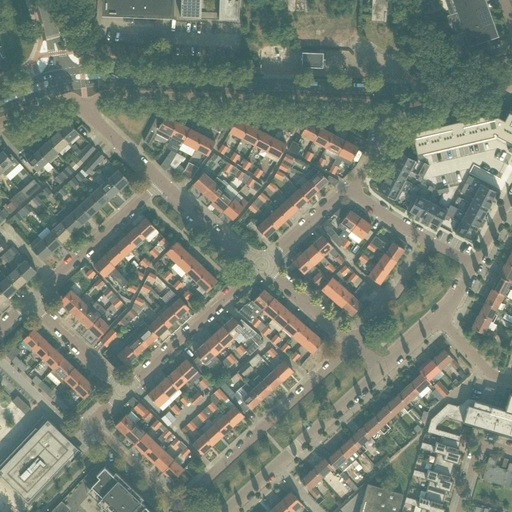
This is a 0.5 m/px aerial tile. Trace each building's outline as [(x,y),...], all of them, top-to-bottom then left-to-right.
[(171,5),(170,0),(105,0),(105,13),(170,15),(171,5)] [(180,0),(180,18),(200,18),(201,0),(218,0),(218,19),(238,20),(238,0),(180,0)] [(391,13),(391,3),(391,0),(371,0),(371,20),(384,21),(384,22),(385,22),(386,13),(391,13)] [(484,0),(452,0),(469,45),(469,46),(497,36),(484,0)] [(492,55),(488,46),(482,49),(473,52),(475,59),(492,55)] [(323,53),(301,52),(301,69),(322,70),(323,62),(323,53)] [(422,125),(410,128),(412,136),(412,137),(416,154),(417,158),(423,157),(428,182),(438,187),(478,178),(468,173),(473,164),(498,178),(511,152),(511,114),(508,112),(506,116),(505,116),(504,119),(503,120),(501,119),(500,118),(497,116),(492,118),(489,118),(488,114),(487,110),(475,113),(474,113),(422,125)] [(168,140),(177,122),(165,116),(161,122),(155,119),(143,141),(149,146),(156,134),(168,140)] [(242,139),(249,125),(236,118),(229,132),(242,139)] [(313,141),(320,128),(308,121),(301,134),(313,141)] [(68,122),(58,132),(68,143),(79,133),(68,122)] [(182,142),(190,129),(177,122),(168,140),(173,142),(175,139),(182,142)] [(254,145),(261,131),(249,125),(242,139),(254,145)] [(326,147),(333,134),(320,128),(313,141),(326,147)] [(195,149),(202,135),(190,129),(182,142),(195,149)] [(267,151),(274,138),(261,131),(254,145),(267,151)] [(68,143),(58,132),(47,141),(58,152),(68,143)] [(338,154),(345,140),(333,134),(326,147),(323,153),(335,159),(338,154)] [(207,156),(215,141),(202,135),(195,149),(207,156)] [(286,144),(274,138),(267,151),(279,158),(286,144)] [(358,147),(345,140),(338,154),(351,161),(358,147)] [(58,152),(47,141),(37,151),(47,162),(58,152)] [(292,141),(290,146),(288,150),(297,155),(300,148),(297,146),(298,144),(292,141)] [(83,162),(95,149),(89,143),(78,156),(78,157),(83,162)] [(223,154),(228,148),(223,145),(218,151),(223,154)] [(171,150),(167,157),(172,160),(176,153),(171,150)] [(2,151),(0,152),(0,169),(2,172),(6,176),(16,166),(17,161),(10,153),(7,156),(2,151)] [(47,162),(37,151),(26,160),(37,171),(43,166),(48,172),(53,168),(47,162)] [(92,170),(104,157),(98,151),(86,165),(92,170)] [(310,161),(313,154),(307,151),(304,158),(310,161)] [(240,156),(234,152),(230,159),(235,162),(240,156)] [(267,152),(265,155),(277,161),(279,158),(267,152)] [(398,152),(393,162),(410,170),(409,171),(411,172),(412,172),(417,162),(398,152)] [(286,153),(283,159),(290,162),(293,157),(286,153)] [(78,157),(78,156),(73,161),(79,167),(83,162),(78,157)] [(320,158),(316,165),(322,168),(326,161),(320,158)] [(247,170),(251,164),(246,160),(242,167),(247,170)] [(194,174),(198,168),(199,168),(189,162),(185,169),(181,174),(189,181),(194,174)] [(239,170),(228,162),(223,169),(229,173),(230,171),(236,175),(239,170)] [(286,171),(289,166),(282,162),(279,168),(286,171)] [(393,162),(388,171),(405,180),(409,171),(410,170),(393,162)] [(75,170),(69,164),(65,168),(71,174),(75,170)] [(179,164),(175,169),(181,174),(185,169),(179,164)] [(337,167),(332,164),(329,171),(334,174),(337,167)] [(92,170),(86,165),(82,169),(88,175),(92,170)] [(259,178),(263,172),(257,168),(253,174),(259,178)] [(328,181),(321,173),(319,171),(313,168),(304,176),(317,191),(328,181)] [(129,181),(118,170),(108,179),(119,190),(129,181)] [(240,180),(244,173),(239,170),(236,175),(235,176),(240,180)] [(281,180),(284,174),(277,170),(274,176),(281,180)] [(388,171),(383,181),(402,191),(407,181),(405,180),(388,171)] [(85,177),(80,172),(75,176),(80,182),(85,177)] [(203,193),(213,181),(203,173),(192,184),(203,193)] [(64,180),(59,174),(54,179),(60,184),(64,180)] [(317,191),(304,176),(294,185),(298,190),(307,200),(317,191)] [(217,177),(213,181),(203,193),(212,202),(223,190),(226,186),(217,177)] [(251,187),(255,181),(250,177),(246,184),(251,187)] [(79,183),(73,178),(69,182),(74,188),(79,183)] [(40,187),(33,179),(20,191),(27,198),(40,187)] [(119,190),(108,179),(99,187),(110,199),(119,190)] [(383,181),(378,191),(397,201),(402,191),(383,181)] [(277,187),(271,182),(267,187),(273,192),(277,187)] [(475,193),(491,202),(496,192),(480,183),(475,193)] [(69,192),(64,186),(59,191),(64,197),(69,192)] [(41,191),(47,197),(51,193),(46,187),(41,191)] [(110,199),(99,187),(89,196),(100,208),(110,199)] [(222,211),(233,199),(223,190),(212,202),(222,211)] [(307,200),(298,190),(288,199),(297,209),(307,200)] [(27,198),(20,191),(15,195),(22,203),(27,198)] [(268,198),(262,192),(257,197),(263,203),(268,198)] [(471,194),(467,202),(486,211),(491,202),(475,193),(473,192),(471,194)] [(32,200),(37,205),(42,201),(37,195),(32,200)] [(414,201),(409,211),(419,217),(427,200),(417,195),(416,198),(414,201)] [(100,208),(89,196),(80,205),(90,217),(100,208)] [(233,220),(243,208),(233,199),(222,211),(233,220)] [(297,209),(288,199),(277,209),(286,219),(297,209)] [(427,200),(419,217),(428,221),(437,205),(436,205),(435,204),(427,200)] [(6,206),(11,212),(16,208),(11,202),(6,206)] [(462,211),(462,212),(464,213),(464,212),(481,221),(486,211),(467,202),(462,211)] [(259,208),(253,203),(248,208),(254,213),(259,208)] [(437,205),(428,221),(438,227),(441,221),(443,218),(445,214),(447,209),(448,208),(446,207),(437,203),(436,205),(437,205)] [(22,208),(27,214),(32,210),(27,204),(22,208)] [(90,217),(80,205),(70,214),(81,225),(90,217)] [(447,209),(445,214),(450,217),(452,218),(454,213),(457,208),(450,205),(448,208),(447,209)] [(286,219),(277,209),(267,218),(276,228),(286,219)] [(351,230),(360,218),(350,210),(337,227),(348,235),(351,230)] [(460,222),(476,231),(481,221),(464,212),(464,213),(460,222)] [(23,219),(18,213),(13,217),(18,223),(23,219)] [(81,225),(70,214),(60,222),(71,234),(81,225)] [(145,218),(135,228),(144,238),(155,228),(145,218)] [(276,228),(267,218),(256,228),(266,238),(276,228)] [(371,226),(360,218),(351,230),(352,231),(349,235),(354,238),(357,234),(362,238),(371,226)] [(457,221),(452,231),(471,241),(476,231),(460,222),(458,220),(457,221)] [(71,234),(60,222),(51,231),(62,243),(71,234)] [(144,238),(135,228),(124,237),(134,247),(144,238)] [(62,243),(51,231),(41,240),(52,252),(62,243)] [(330,237),(339,247),(343,241),(336,232),(330,237)] [(345,260),(333,247),(322,235),(312,244),(323,256),(328,251),(340,264),(345,260)] [(403,249),(407,244),(397,236),(390,246),(375,236),(370,242),(377,247),(385,253),(396,261),(404,249),(403,249)] [(134,247),(124,237),(114,246),(123,256),(134,247)] [(169,243),(164,238),(159,242),(165,248),(169,243)] [(341,245),(346,249),(351,242),(346,239),(341,245)] [(52,252),(41,240),(31,249),(42,261),(52,252)] [(176,262),(186,251),(176,242),(166,253),(176,262)] [(373,252),(377,247),(370,242),(367,247),(373,252)] [(323,256),(312,244),(302,253),(313,265),(323,256)] [(13,256),(18,251),(13,246),(3,255),(8,261),(9,262),(15,257),(13,256)] [(123,256),(114,246),(104,256),(113,266),(123,256)] [(149,253),(155,258),(159,253),(154,248),(149,253)] [(186,272),(197,261),(186,251),(176,262),(186,272)] [(291,260),(293,262),(303,274),(313,265),(302,253),(300,251),(291,260)] [(369,258),(362,253),(358,259),(365,263),(369,258)] [(387,272),(396,261),(385,253),(376,264),(387,272)] [(8,261),(3,255),(0,257),(0,260),(4,265),(8,261)] [(128,282),(113,266),(104,256),(93,265),(103,277),(108,272),(122,287),(128,282)] [(144,258),(140,262),(145,268),(150,263),(144,258)] [(36,272),(29,264),(25,260),(15,269),(26,281),(36,272)] [(157,271),(163,265),(158,261),(152,266),(157,271)] [(196,282),(207,271),(197,261),(186,272),(196,282)] [(335,269),(330,263),(325,267),(330,273),(335,269)] [(511,266),(505,263),(498,276),(510,282),(511,278),(511,266)] [(379,284),(387,272),(376,264),(368,276),(379,284)] [(343,275),(349,270),(345,265),(339,270),(343,275)] [(26,281),(15,269),(6,277),(17,289),(26,281)] [(90,279),(96,274),(91,269),(85,274),(90,279)] [(167,281),(173,275),(168,270),(163,276),(167,281)] [(144,274),(137,271),(134,276),(141,280),(144,274)] [(217,281),(207,271),(196,282),(207,292),(217,281)] [(157,276),(150,272),(147,278),(154,282),(157,276)] [(317,285),(325,278),(320,272),(312,280),(317,285)] [(353,283),(358,277),(353,272),(348,278),(353,283)] [(342,286),(337,282),(340,279),(335,274),(332,277),(321,289),(331,298),(342,286)] [(507,288),(510,282),(498,276),(491,289),(506,296),(510,289),(507,288)] [(17,289),(6,277),(0,282),(0,290),(7,298),(17,289)] [(98,288),(104,283),(100,278),(94,284),(98,288)] [(178,290),(183,284),(178,280),(172,286),(178,290)] [(368,297),(373,290),(363,281),(357,288),(351,295),(352,295),(341,307),(351,316),(362,304),(357,300),(363,293),(368,297)] [(148,293),(151,287),(144,283),(141,289),(148,293)] [(134,293),(137,287),(130,284),(127,290),(134,293)] [(80,299),(77,297),(76,295),(80,290),(75,285),(70,290),(59,301),(69,310),(80,299)] [(352,295),(351,295),(342,286),(331,298),(341,307),(352,295)] [(107,298),(113,293),(109,288),(103,294),(107,298)] [(263,310),(273,298),(274,295),(270,292),(268,293),(263,289),(253,301),(257,305),(251,312),(244,306),(238,313),(251,323),(256,317),(263,310)] [(502,304),(506,296),(491,289),(485,302),(497,308),(500,302),(502,304)] [(189,290),(183,295),(187,300),(193,294),(189,290)] [(189,308),(182,301),(179,298),(175,294),(165,303),(169,308),(178,318),(189,308)] [(141,306),(144,301),(137,297),(134,303),(141,306)] [(122,303),(118,298),(112,304),(116,308),(122,303)] [(273,318),(283,306),(273,298),(263,310),(273,318)] [(79,320),(89,308),(80,299),(69,310),(79,320)] [(96,301),(89,308),(79,320),(88,329),(99,317),(106,310),(96,301)] [(494,314),(497,308),(485,302),(478,315),(490,321),(493,322),(496,315),(494,314)] [(282,327),(293,315),(283,306),(273,318),(282,327)] [(127,325),(137,314),(132,308),(122,319),(127,325)] [(178,318),(169,308),(159,317),(168,327),(178,318)] [(292,336),(303,323),(293,315),(282,327),(292,336)] [(486,328),(489,323),(490,321),(478,315),(471,328),(493,339),(496,333),(486,328)] [(109,327),(99,317),(88,329),(98,338),(109,327)] [(168,327),(159,317),(148,326),(157,336),(168,327)] [(261,337),(248,326),(241,319),(238,322),(233,317),(223,326),(234,338),(239,333),(246,340),(250,337),(255,342),(246,351),(249,355),(263,342),(260,339),(261,337)] [(261,322),(256,317),(251,323),(256,327),(261,322)] [(127,325),(122,319),(118,323),(123,329),(127,325)] [(157,336),(148,326),(144,322),(140,326),(144,331),(138,336),(147,346),(157,336)] [(302,344),(312,332),(303,323),(292,336),(302,344)] [(234,338),(223,326),(213,334),(224,346),(234,338)] [(266,336),(271,330),(266,326),(261,332),(266,336)] [(33,350),(43,339),(33,329),(23,340),(33,350)] [(112,329),(108,334),(101,341),(107,346),(118,334),(112,329)] [(147,346),(138,336),(134,332),(124,341),(128,345),(137,355),(147,346)] [(322,341),(312,332),(302,344),(312,353),(322,341)] [(224,346),(213,334),(204,343),(214,355),(224,346)] [(281,339),(276,335),(271,340),(276,344),(281,339)] [(43,359),(54,348),(43,339),(33,350),(43,359)] [(218,359),(214,355),(204,343),(194,352),(198,357),(193,362),(203,373),(208,368),(205,364),(209,360),(213,364),(218,359)] [(290,347),(285,343),(280,349),(285,353),(290,347)] [(137,355),(128,345),(117,355),(126,365),(137,355)] [(236,349),(241,355),(246,350),(241,345),(236,349)] [(21,362),(16,356),(20,352),(15,347),(6,355),(17,366),(21,362)] [(53,369),(64,358),(54,348),(43,359),(53,369)] [(267,352),(272,357),(277,353),(272,348),(267,352)] [(300,356),(295,351),(290,357),(295,361),(300,356)] [(441,351),(431,360),(440,369),(444,375),(451,368),(454,371),(457,368),(441,351)] [(236,359),(231,353),(226,358),(232,364),(236,359)] [(262,359),(261,357),(258,354),(247,363),(252,368),(262,359)] [(63,378),(74,367),(64,358),(53,369),(50,372),(60,382),(63,378)] [(197,371),(193,366),(186,359),(176,368),(187,380),(197,371)] [(431,377),(440,369),(431,360),(419,371),(434,387),(435,388),(443,397),(449,392),(438,380),(436,383),(431,377)] [(293,371),(286,364),(283,361),(273,370),(282,381),(293,371)] [(27,367),(21,362),(17,366),(23,372),(27,367)] [(253,369),(252,368),(247,363),(247,362),(238,370),(245,377),(253,369)] [(73,388),(84,377),(74,367),(63,378),(73,388)] [(187,380),(176,368),(167,377),(178,389),(187,380)] [(282,381),(273,370),(263,380),(272,390),(282,381)] [(434,387),(419,371),(421,373),(409,384),(418,393),(426,386),(430,391),(434,388),(434,387)] [(272,390),(263,380),(259,375),(254,380),(258,384),(252,389),(262,399),(272,390)] [(42,381),(36,376),(32,380),(37,385),(42,381)] [(84,398),(94,387),(84,377),(73,388),(84,398)] [(178,389),(167,377),(157,385),(168,397),(178,389)] [(209,384),(204,378),(199,382),(205,388),(209,384)] [(52,391),(42,381),(37,385),(48,395),(52,391)] [(262,399),(252,389),(246,382),(230,397),(244,412),(249,407),(251,409),(262,399)] [(422,398),(418,393),(409,384),(397,395),(410,409),(422,398)] [(168,397),(157,385),(147,394),(158,406),(168,397)] [(435,388),(431,392),(439,400),(443,397),(435,388)] [(212,402),(217,408),(228,399),(219,389),(211,395),(211,401),(212,402)] [(190,401),(182,392),(172,401),(175,405),(180,411),(190,401)] [(198,392),(189,400),(194,405),(203,397),(198,392)] [(511,394),(509,393),(504,410),(503,416),(511,419),(511,418),(511,394)] [(17,395),(16,396),(11,401),(25,414),(31,409),(17,395)] [(56,395),(52,399),(58,405),(62,400),(56,395)] [(410,409),(397,395),(385,406),(394,415),(402,408),(407,412),(405,414),(414,423),(419,419),(410,409)] [(66,396),(62,400),(58,405),(64,410),(68,415),(76,406),(66,396)] [(449,418),(462,422),(469,399),(467,399),(462,404),(457,406),(455,406),(448,403),(431,419),(427,432),(442,436),(460,442),(461,437),(435,429),(436,426),(447,416),(449,418)] [(511,418),(511,419),(503,416),(504,410),(469,399),(462,422),(511,436),(511,418)] [(148,410),(139,402),(134,408),(142,416),(148,410)] [(217,408),(212,402),(208,406),(213,412),(217,408)] [(180,411),(175,405),(171,409),(176,414),(180,411)] [(213,412),(208,406),(202,411),(207,417),(209,419),(215,414),(213,412)] [(244,416),(237,408),(234,406),(224,415),(233,425),(244,416)] [(385,423),(394,415),(385,406),(373,417),(386,431),(390,428),(385,423)] [(142,416),(147,420),(152,415),(148,410),(142,416)] [(166,423),(168,425),(175,419),(173,417),(168,411),(161,418),(166,423)] [(207,417),(202,411),(198,415),(203,421),(207,417)] [(233,425),(224,415),(221,412),(211,422),(214,424),(213,425),(223,435),(233,425)] [(124,435),(135,424),(125,414),(115,426),(124,435)] [(203,421),(198,415),(191,421),(196,427),(199,430),(206,424),(203,421)] [(386,431),(373,417),(361,427),(370,437),(379,429),(383,434),(386,431)] [(78,448),(47,419),(6,462),(2,458),(0,460),(0,475),(28,502),(28,501),(29,500),(32,503),(32,504),(41,495),(37,491),(78,448)] [(152,425),(156,429),(162,424),(157,419),(152,425)] [(196,427),(191,421),(187,425),(192,431),(196,427)] [(134,444),(145,433),(135,424),(124,435),(134,444)] [(223,435),(213,425),(203,434),(212,444),(223,435)] [(362,444),(370,437),(361,427),(349,438),(363,453),(366,449),(362,444)] [(166,439),(171,433),(167,429),(154,442),(143,453),(153,462),(164,451),(159,446),(165,439),(166,439)] [(143,453),(154,442),(145,433),(134,444),(143,453)] [(212,444),(203,434),(192,444),(202,454),(212,444)] [(456,453),(460,442),(442,436),(440,443),(436,442),(435,446),(428,444),(428,445),(421,444),(422,442),(420,448),(427,450),(427,449),(433,450),(433,452),(437,453),(444,455),(445,450),(456,453)] [(175,448),(180,442),(176,438),(171,443),(175,448)] [(363,453),(349,438),(338,449),(351,464),(351,463),(351,464),(359,456),(363,453)] [(390,459),(401,449),(396,443),(385,454),(386,455),(390,459)] [(190,451),(186,447),(180,453),(185,457),(190,451)] [(342,471),(351,464),(338,449),(326,460),(337,472),(345,481),(348,478),(342,471)] [(460,454),(456,453),(445,450),(444,455),(437,453),(434,464),(452,469),(454,463),(457,464),(460,454)] [(162,471),(173,460),(164,451),(153,462),(162,471)] [(379,469),(390,459),(386,455),(375,465),(379,469)] [(375,466),(367,457),(361,462),(370,471),(375,466)] [(496,482),(500,468),(494,467),(496,459),(496,460),(489,458),(489,457),(482,479),(483,479),(483,478),(490,481),(491,478),(497,480),(496,482)] [(337,472),(326,460),(324,458),(312,469),(320,478),(330,470),(334,475),(337,472)] [(172,481),(183,470),(183,469),(173,460),(162,471),(172,481)] [(511,464),(511,465),(509,464),(509,463),(507,470),(500,468),(496,482),(497,480),(503,481),(502,484),(510,486),(509,487),(510,487),(511,480),(511,464)] [(448,480),(452,469),(434,464),(432,471),(428,470),(426,473),(420,472),(420,473),(413,471),(414,470),(412,475),(419,477),(419,476),(425,478),(425,479),(429,480),(436,482),(437,477),(448,480)] [(65,511),(69,508),(61,501),(50,511),(151,511),(140,501),(142,498),(143,499),(143,498),(110,467),(107,470),(105,467),(97,476),(99,477),(90,486),(117,511),(65,511)] [(312,486),(320,478),(312,469),(300,480),(315,497),(319,494),(312,486)] [(452,481),(448,480),(437,477),(436,482),(429,480),(426,491),(444,496),(446,490),(449,491),(452,481)] [(398,511),(400,504),(403,494),(367,484),(358,511),(398,511)] [(440,508),(444,496),(426,491),(424,498),(420,497),(418,501),(412,499),(412,500),(406,498),(406,497),(404,503),(411,505),(411,503),(417,505),(417,506),(421,508),(428,510),(429,504),(440,508)] [(291,492),(281,501),(290,511),(292,511),(301,504),(291,492)] [(318,499),(322,504),(326,508),(330,505),(322,496),(318,499)] [(290,511),(281,501),(271,510),(273,511),(290,511)]
